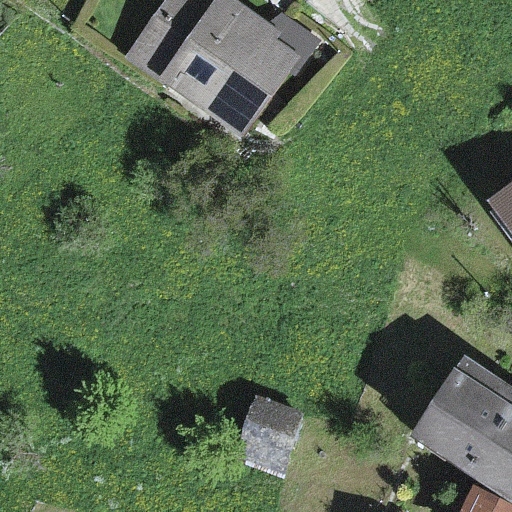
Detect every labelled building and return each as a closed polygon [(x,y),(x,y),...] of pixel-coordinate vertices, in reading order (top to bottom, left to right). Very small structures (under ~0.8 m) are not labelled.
[(288,59),(208,0),(164,0),(117,63),(226,143),(288,59)] [(511,181),(474,209),(511,261),(511,181)] [(511,404),(455,367),(412,436),(511,501),(511,404)] [(258,400),(235,460),(284,478),(306,418),(258,400)] [(511,511),(511,503),(474,483),(460,511),(511,511)]
